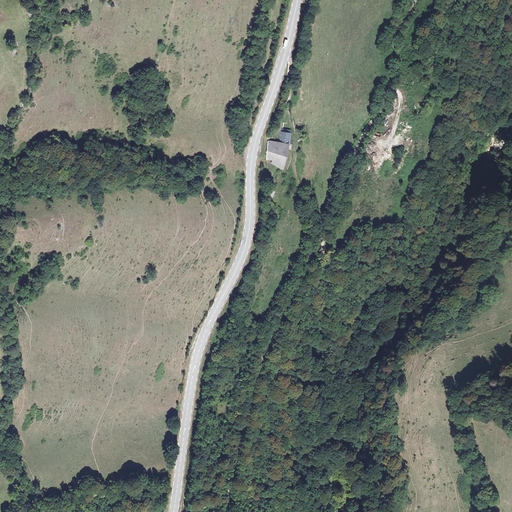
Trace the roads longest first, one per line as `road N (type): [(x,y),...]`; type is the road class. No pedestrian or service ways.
road 1 (track): [(224,511),(267,347),(356,149),(388,98),(396,34),(416,0)]
road 2 (secondary): [(297,0),(254,148),(246,244),(197,354),(173,511)]
